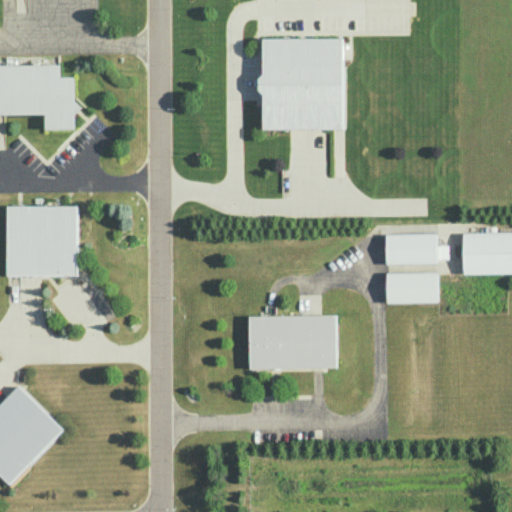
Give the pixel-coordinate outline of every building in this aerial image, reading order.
[(263,38),(343,37),(343,127),(263,128),(263,93),(259,89),(259,77),(263,73),(263,38)] [(45,113),(0,113),(0,64),(59,64),(59,76),(73,76),(74,127),(45,128),(45,113)] [(7,205),(77,204),(77,274),(8,274),(7,205)] [(511,233),(463,234),(464,274),(511,273),(511,233)] [(385,236),(436,234),(437,263),(386,265),(385,236)] [(386,274),(437,273),(437,299),(386,300),(386,274)] [(250,367),(249,315),(336,314),(336,366),(250,367)] [(0,473),(0,402),(17,385),(62,429),(10,483),(0,473)]
